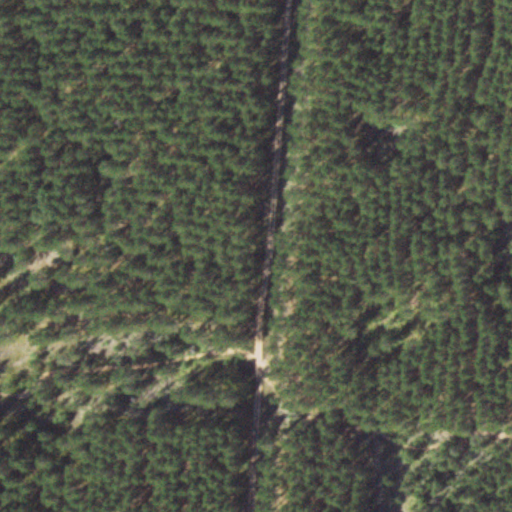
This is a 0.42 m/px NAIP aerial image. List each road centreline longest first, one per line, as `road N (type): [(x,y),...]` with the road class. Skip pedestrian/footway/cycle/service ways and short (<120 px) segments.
road 1 (track): [(511,433),(472,435),(429,454),(386,433),(306,425),(239,351),(76,371),(25,404),(0,405)]
road 2 (track): [(253,511),(300,0)]
